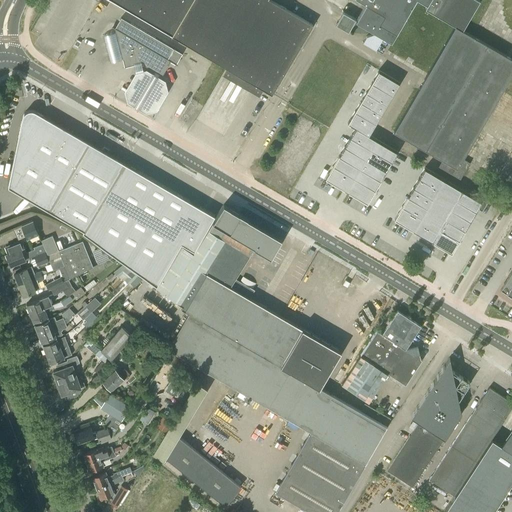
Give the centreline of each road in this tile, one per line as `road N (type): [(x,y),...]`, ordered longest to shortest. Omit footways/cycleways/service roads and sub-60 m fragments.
road 1 (tertiary): [(511,348),(8,59)]
road 2 (residential): [(87,511),(0,293)]
